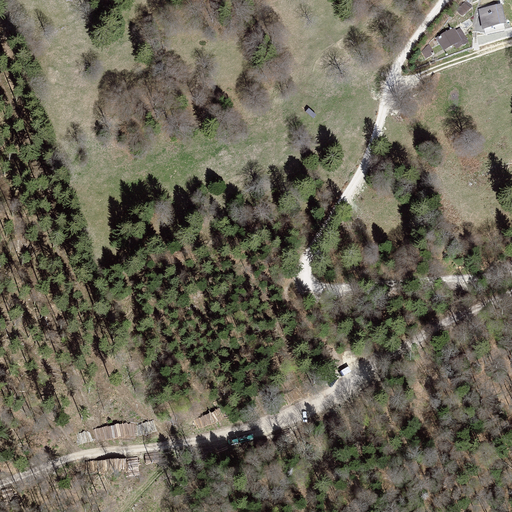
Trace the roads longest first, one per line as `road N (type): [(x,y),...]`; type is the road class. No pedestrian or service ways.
road 1 (track): [(0,488),(54,469),(215,444),(295,419),(430,326),(511,292)]
road 2 (track): [(511,271),(424,271),(320,292),(296,279),(297,260),(377,139),(399,55),(442,0)]
road 3 (track): [(388,84),(511,43)]
